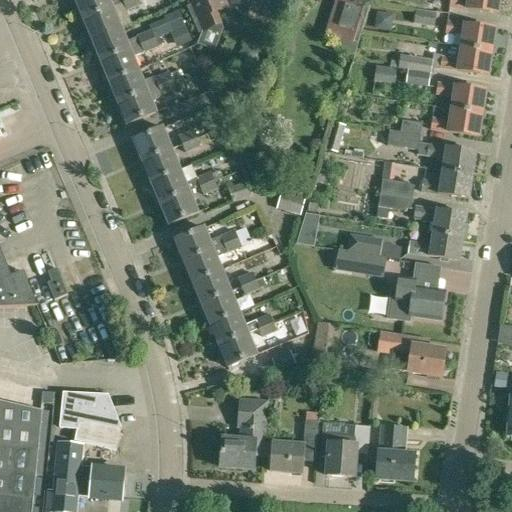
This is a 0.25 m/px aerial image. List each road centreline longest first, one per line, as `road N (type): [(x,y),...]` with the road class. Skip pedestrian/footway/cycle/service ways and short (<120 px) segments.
road 1 (residential): [(168,485),(163,390),(140,306),(13,0)]
road 2 (residential): [(457,506),(168,485)]
